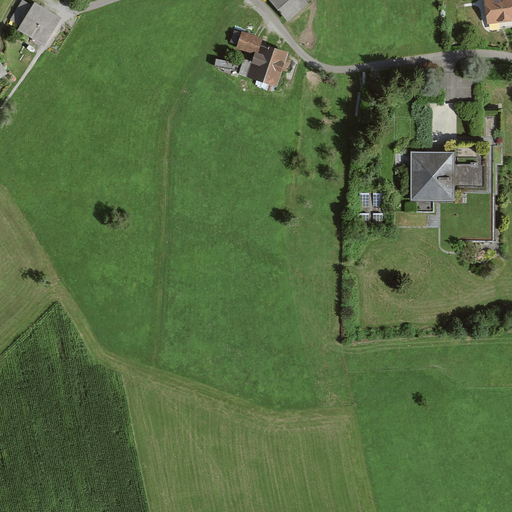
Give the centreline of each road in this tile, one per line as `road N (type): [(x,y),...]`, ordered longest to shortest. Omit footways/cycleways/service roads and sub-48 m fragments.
road 1 (residential): [(511,56),(444,54),(355,66)]
road 2 (residential): [(254,0),(321,67),(355,66)]
